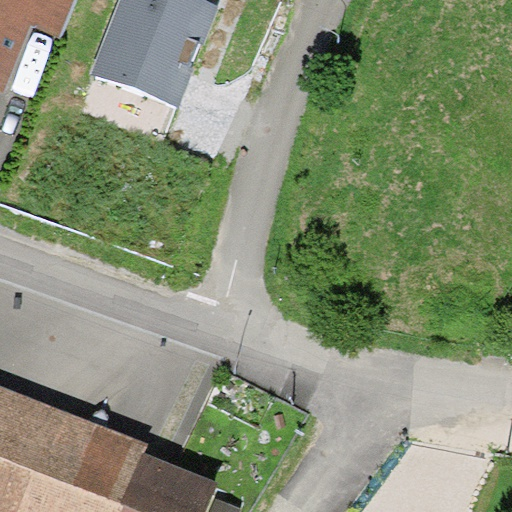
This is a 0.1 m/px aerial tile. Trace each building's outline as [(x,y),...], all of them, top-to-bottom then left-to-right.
[(0,0),(0,80),(24,24),(33,0),(0,0)] [(33,0),(24,24),(59,38),(74,0),(33,0)] [(223,13),(181,0),(127,0),(99,88),(189,117),(223,13)] [(117,511),(138,462),(27,418),(0,407),(0,511),(117,511)] [(208,511),(216,493),(138,462),(117,511),(208,511)]
